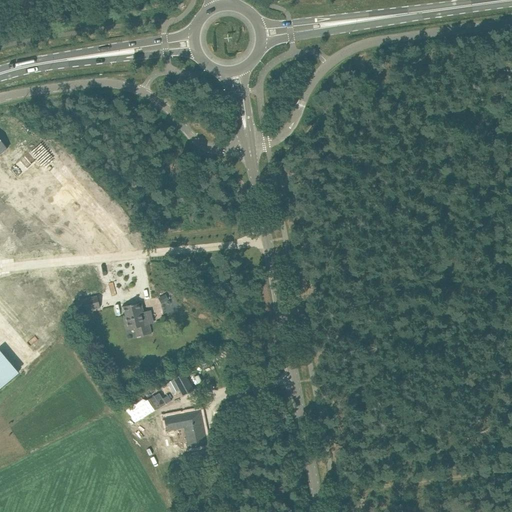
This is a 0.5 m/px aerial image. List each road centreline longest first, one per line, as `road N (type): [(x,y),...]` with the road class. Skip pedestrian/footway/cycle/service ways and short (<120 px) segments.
road 1 (tertiary): [(320,511),(249,145)]
road 2 (track): [(511,471),(317,497)]
road 3 (unclassified): [(329,63),(373,41),(511,22)]
road 4 (unclassified): [(0,98),(96,82),(143,92)]
road 5 (primary): [(365,20),(505,0)]
road 6 (unclassified): [(249,145),(223,150),(199,142),(143,92)]
road 7 (unclassified): [(329,63),(284,133),(249,145)]
